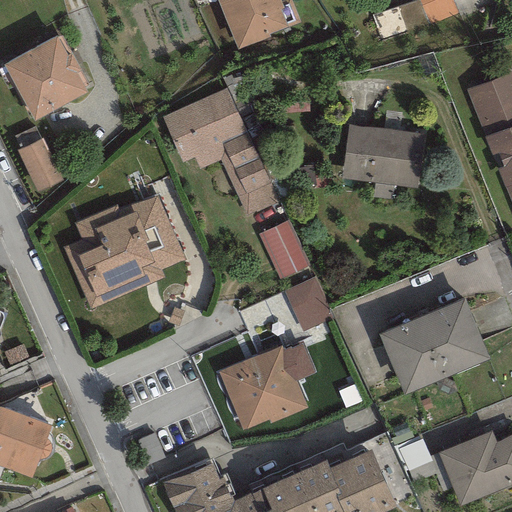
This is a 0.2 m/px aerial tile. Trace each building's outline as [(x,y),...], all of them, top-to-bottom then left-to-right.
[(274,0),(215,0),(234,42),(283,21),(274,0)] [(452,0),(420,0),(426,21),(456,13),(452,0)] [(56,28),(0,60),(0,61),(31,116),(88,84),(56,28)] [(511,70),(469,83),(481,123),(511,114),(511,70)] [(161,107),(184,164),(220,150),(244,211),(277,198),(230,80),(161,107)] [(356,115),(347,180),(414,190),(423,125),(356,115)] [(511,124),(488,132),(511,204),(511,124)] [(39,135),(13,147),(33,190),(59,177),(39,135)] [(62,226),(98,300),(180,261),(144,187),(62,226)] [(256,235),(280,280),(313,263),(289,217),(256,235)] [(283,295),(304,335),(329,322),(309,282),(283,295)] [(381,318),(404,377),(485,346),(462,287),(381,318)] [(213,368),(240,425),(310,392),(283,335),(213,368)] [(0,455),(34,468),(53,413),(0,394),(0,455)] [(432,447),(456,504),(511,480),(511,435),(504,417),(432,447)] [(138,435),(148,458),(163,451),(153,428),(138,435)] [(375,434),(339,450),(362,502),(398,486),(375,434)] [(399,442),(407,463),(430,455),(422,434),(399,442)] [(204,449),(164,466),(181,507),(221,490),(204,449)] [(325,449),(267,478),(284,511),(330,511),(352,502),(325,449)] [(273,511),(257,480),(207,506),(209,511),(273,511)]
